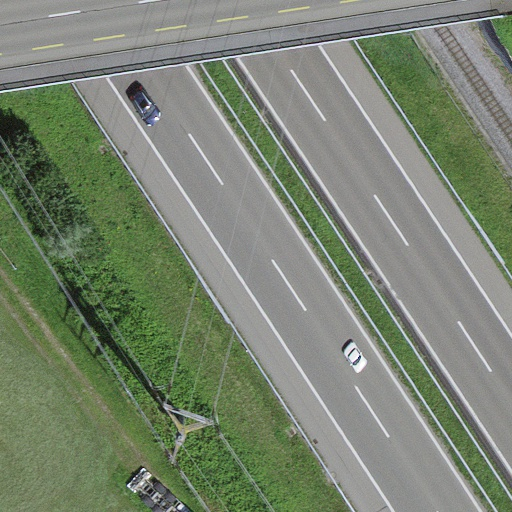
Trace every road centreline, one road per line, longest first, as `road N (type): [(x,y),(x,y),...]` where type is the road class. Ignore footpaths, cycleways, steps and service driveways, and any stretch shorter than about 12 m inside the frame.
road 1 (motorway): [(98,0),(436,511)]
road 2 (motorway): [(511,398),(246,0)]
road 3 (secondary): [(0,24),(158,0)]
